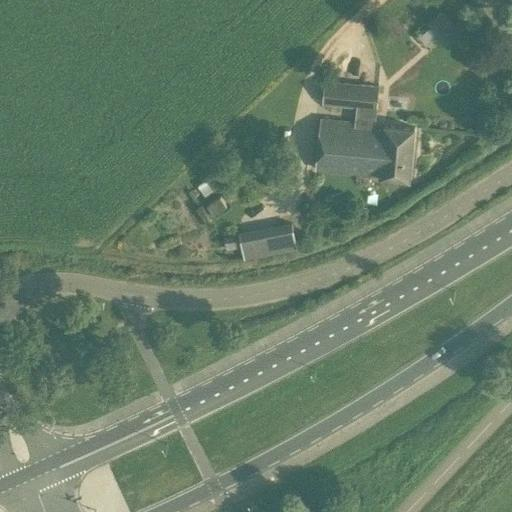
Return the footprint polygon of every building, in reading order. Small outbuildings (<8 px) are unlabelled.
[(433,53),(460,28),(441,8),(415,34),(433,53)] [(321,117),(318,144),(362,148),(361,154),(382,156),(382,148),(413,150),(415,126),(385,123),(376,122),(376,109),(377,109),(380,84),(329,79),(326,78),(322,103),(356,107),(355,120),(321,117)] [(362,148),(318,144),(315,170),(317,170),(380,176),(410,179),(413,150),(382,148),(382,156),(361,154),(362,148)] [(227,205),(220,196),(207,204),(213,214),(227,205)] [(290,224),(239,234),(244,257),(295,248),(290,224)]
